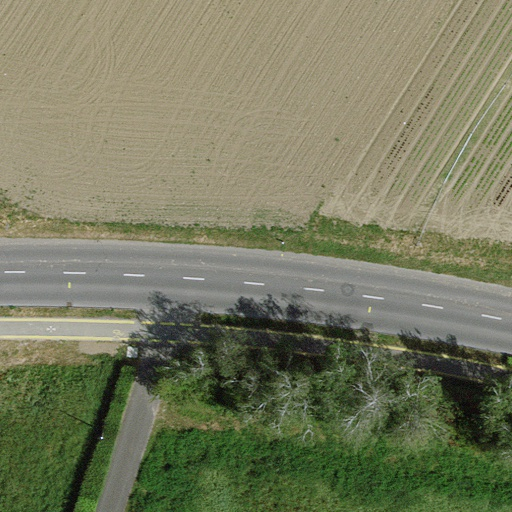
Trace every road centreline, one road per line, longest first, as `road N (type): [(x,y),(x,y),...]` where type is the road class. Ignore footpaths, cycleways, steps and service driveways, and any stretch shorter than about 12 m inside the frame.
road 1 (tertiary): [(174,276),(511,321)]
road 2 (residential): [(174,276),(144,413),(111,511)]
road 3 (tertiary): [(0,271),(174,276)]
